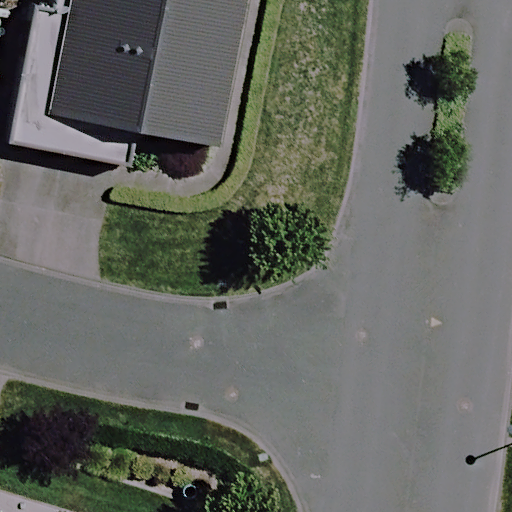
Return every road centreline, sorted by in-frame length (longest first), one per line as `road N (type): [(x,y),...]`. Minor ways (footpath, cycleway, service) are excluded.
road 1 (residential): [(370,380),(414,0)]
road 2 (residential): [(370,380),(169,364),(0,315)]
road 3 (residential): [(511,82),(469,390)]
road 4 (residential): [(350,511),(370,380)]
road 5 (residential): [(469,390),(452,511)]
